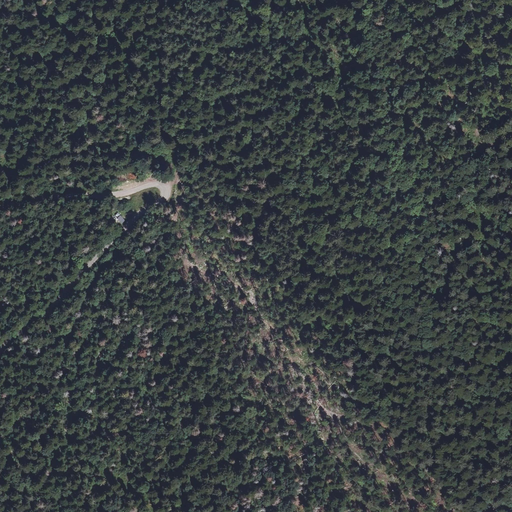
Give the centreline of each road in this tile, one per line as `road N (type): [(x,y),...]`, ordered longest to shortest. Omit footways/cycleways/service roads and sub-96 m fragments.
road 1 (track): [(236,0),(259,31),(319,50),(321,79),(331,87),(378,98),(412,125),(474,207),(479,241),(459,265),(478,286),(511,289)]
road 2 (tertiary): [(0,212),(153,184),(164,191),(0,355)]
